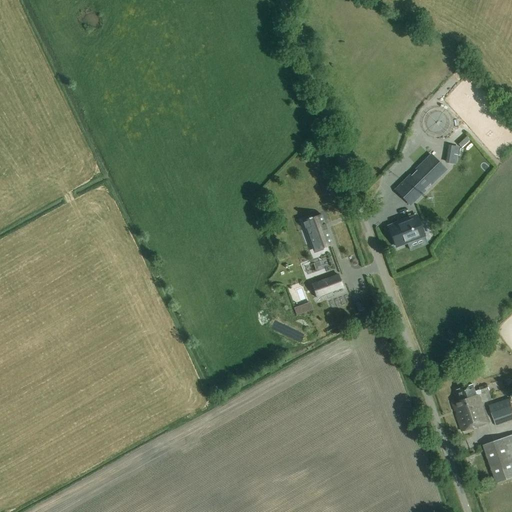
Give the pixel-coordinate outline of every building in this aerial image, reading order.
[(446,171),(430,155),(416,169),(417,171),(411,176),(410,175),(395,190),(410,206),(425,191),(424,189),(430,184),(431,185),(446,171)] [(313,251),(332,245),(321,215),(302,221),(313,251)] [(393,229),(389,230),(396,246),(424,235),(416,216),(391,225),(393,229)] [(427,236),(418,240),(421,245),(429,241),(427,236)] [(312,284),(318,299),(344,289),(338,274),(312,284)] [(471,428),(489,422),(483,403),(483,402),(482,403),(479,394),(482,393),(482,392),(490,390),(488,384),(480,387),(480,389),(476,391),(473,384),(457,389),(461,400),(453,403),(455,410),(456,410),(458,413),(456,414),(462,431),(470,428),(471,428)] [(489,406),(496,426),(511,420),(511,406),(509,399),(489,406)] [(511,477),(511,434),(483,445),(496,483),(511,477)]
